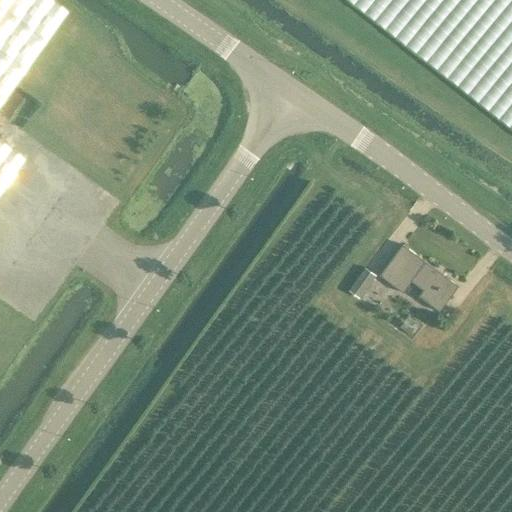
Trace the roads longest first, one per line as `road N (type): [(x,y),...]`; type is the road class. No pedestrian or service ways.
road 1 (unclassified): [(0,508),(295,95)]
road 2 (unclassified): [(511,253),(295,95)]
road 3 (unclassified): [(295,95),(156,0)]
